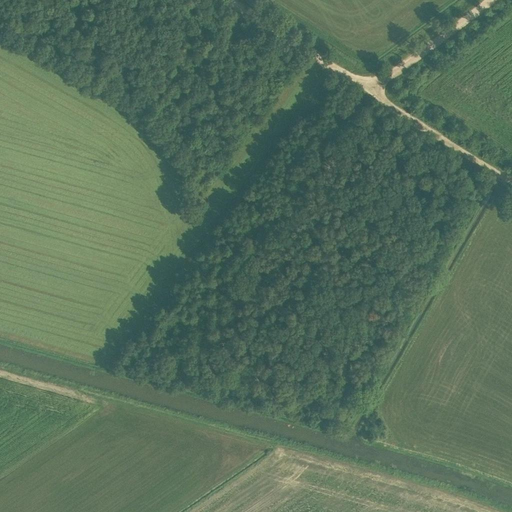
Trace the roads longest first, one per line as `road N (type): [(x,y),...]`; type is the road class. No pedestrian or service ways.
road 1 (track): [(366,90),(232,0)]
road 2 (track): [(497,175),(366,90)]
road 3 (track): [(486,0),(366,90)]
